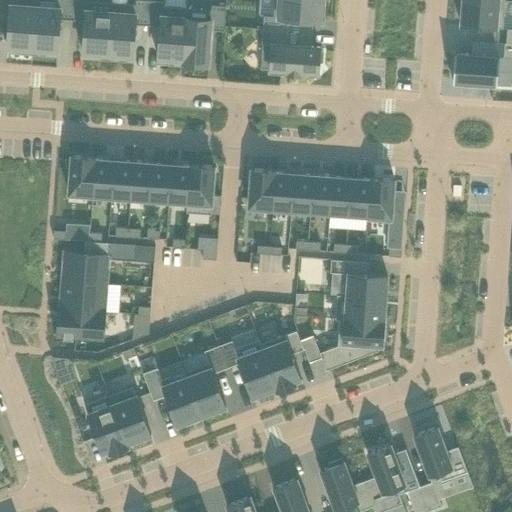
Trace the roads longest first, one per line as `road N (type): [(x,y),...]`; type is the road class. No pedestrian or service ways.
road 1 (residential): [(425,380),(70,509)]
road 2 (residential): [(351,104),(0,78)]
road 3 (residential): [(0,123),(347,148)]
road 4 (residential): [(439,154),(425,380)]
road 5 (residential): [(506,159),(493,352)]
road 6 (residential): [(46,492),(0,369)]
